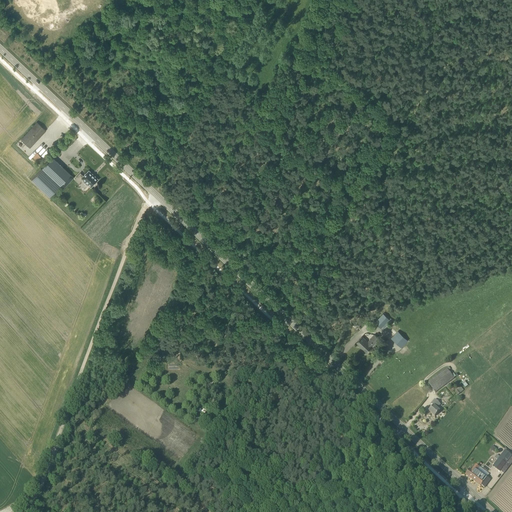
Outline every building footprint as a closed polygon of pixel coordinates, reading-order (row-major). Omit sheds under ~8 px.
[(21,139),(30,148),(46,130),(37,122),(21,139)] [(36,153),(32,157),(37,161),(41,157),(36,153)] [(52,157),(49,161),(31,179),(49,197),(70,175),(52,157)] [(75,179),(80,184),(84,181),(91,187),(93,185),(94,185),(95,185),(96,185),(96,184),(97,183),(97,182),(96,182),(98,179),(94,176),(95,176),(93,174),(92,174),(89,170),(86,173),(84,173),(84,175),(83,176),(80,173),(75,179)] [(402,347),(435,311),(426,302),(392,338),(402,347)] [(384,313),(383,314),(375,323),(381,328),(382,326),(384,328),(392,320),(384,313)] [(362,336),(360,339),(357,342),(363,349),(366,352),(372,346),(372,345),(379,338),(375,335),(368,342),(362,336)] [(446,368),(427,383),(435,393),(454,379),(456,377),(453,373),(451,375),(448,372),(451,370),(449,367),(446,369),(446,368)] [(458,388),(454,391),(458,395),(464,391),(460,387),(459,385),(457,383),(455,385),(457,387),(458,388)] [(431,404),(434,406),(429,411),(435,417),(440,411),(437,409),(440,405),(435,400),(431,404)] [(500,472),(504,465),(498,461),(494,468),(500,472)] [(484,488),(490,480),(481,473),(477,470),(478,468),(475,466),(472,470),(470,469),(465,475),(480,486),(481,485),(484,488)]
